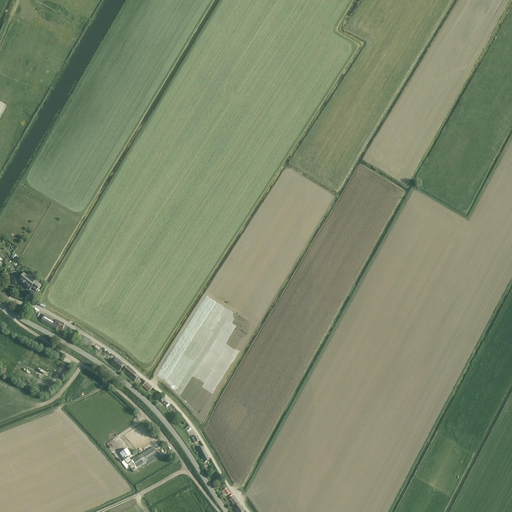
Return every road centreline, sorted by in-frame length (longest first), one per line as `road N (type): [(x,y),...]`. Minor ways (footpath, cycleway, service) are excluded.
road 1 (unclassified): [(247,511),(161,392),(104,347),(0,292)]
road 2 (tertiary): [(225,511),(180,442),(133,390),(0,306)]
road 3 (track): [(219,511),(140,411),(5,309)]
